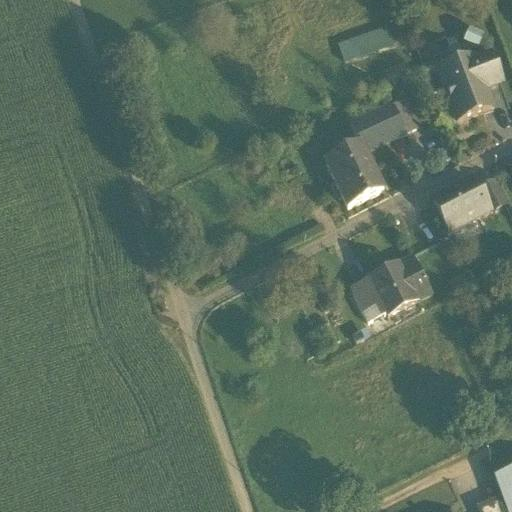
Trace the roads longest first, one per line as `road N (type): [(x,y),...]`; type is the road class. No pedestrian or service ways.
road 1 (residential): [(511,147),(180,318)]
road 2 (track): [(180,318),(72,0)]
road 3 (unclassified): [(246,511),(180,318)]
